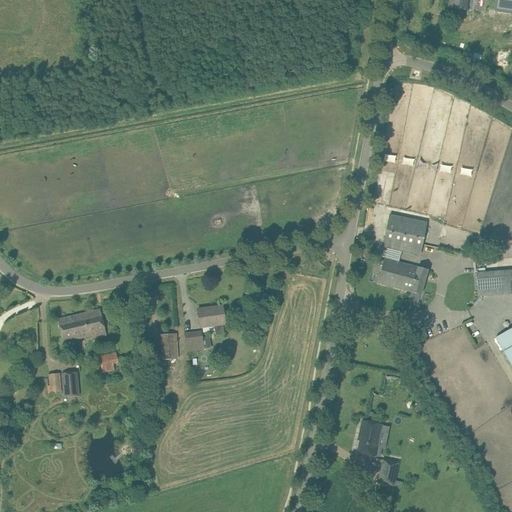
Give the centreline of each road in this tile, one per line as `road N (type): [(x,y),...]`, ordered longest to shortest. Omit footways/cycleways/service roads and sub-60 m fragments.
road 1 (unclassified): [(349,240),(62,291),(29,285),(0,265)]
road 2 (unclassified): [(295,511),(349,240)]
road 3 (unclassified): [(349,240),(382,55)]
road 4 (unknown): [(337,305),(416,312),(511,306)]
road 5 (unclassified): [(511,106),(440,69),(382,55)]
